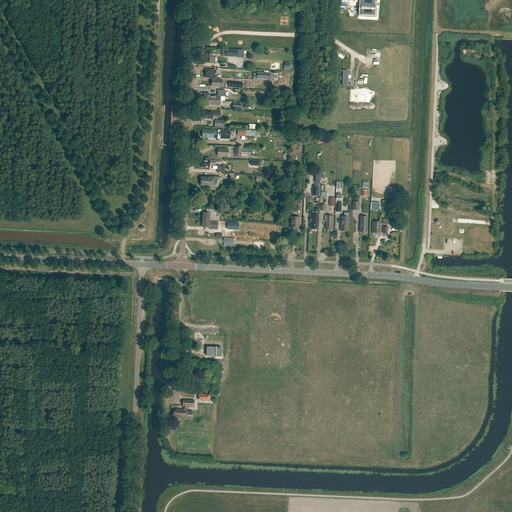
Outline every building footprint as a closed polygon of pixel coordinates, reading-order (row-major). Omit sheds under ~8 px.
[(365,0),(365,13),(364,13),(364,14),(365,14),(365,19),(377,19),(377,14),(378,14),(374,14),(375,1),(381,2),(381,1),(380,1),(379,0),(365,0)] [(238,50),(226,49),(225,57),(238,57),(238,50)] [(215,62),(215,57),(213,57),(213,54),(206,54),(206,62),(215,62)] [(216,78),(216,70),(206,70),(205,78),(216,78)] [(231,139),(231,131),(209,130),(209,131),(202,131),(202,137),(208,137),(208,138),(231,139)] [(228,157),(228,148),(222,148),(222,149),(218,149),(218,156),(221,156),(221,157),(228,157)] [(253,153),(253,149),(241,148),(235,148),(235,155),(241,155),(241,156),(247,157),(247,152),(253,153)] [(209,168),(209,164),(215,164),(216,161),(210,161),(210,158),(205,158),(205,161),(201,161),(201,167),(209,168)] [(287,183),(297,183),(298,173),(291,172),(292,170),(288,169),(287,183)] [(200,185),(205,186),(205,187),(221,188),(222,178),(206,177),(201,177),(200,185)] [(299,208),(300,200),(290,200),(290,207),(299,208)] [(378,211),(379,203),(371,202),(370,210),(378,211)] [(209,220),(218,220),(218,217),(213,216),(213,210),(207,209),(206,213),(203,213),(202,220),(209,220)] [(333,231),(333,216),(325,216),(325,222),(327,222),(326,230),(333,231)] [(299,222),(299,217),(291,217),(290,228),(293,228),(298,228),(298,222),(299,222)] [(380,233),(380,222),(373,222),(372,233),(380,233)] [(216,347),(216,346),(216,347),(207,347),(206,356),(215,356),(215,357),(216,357),(216,356),(221,356),(221,347),(216,347)] [(193,407),(194,401),(183,400),(182,406),(183,406),(183,410),(175,409),(175,411),(173,411),(173,415),(175,416),(175,417),(187,418),(187,410),(186,410),(186,406),(193,407)]
